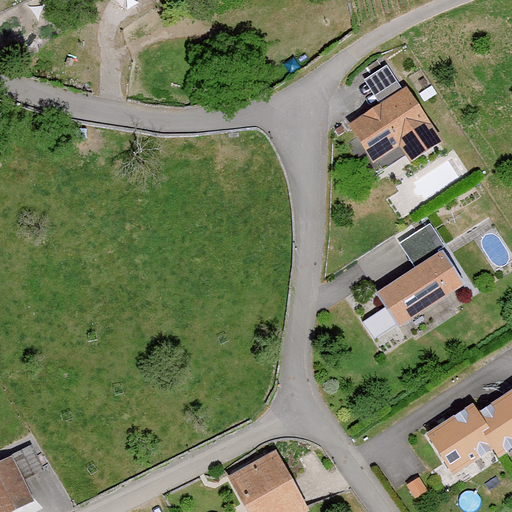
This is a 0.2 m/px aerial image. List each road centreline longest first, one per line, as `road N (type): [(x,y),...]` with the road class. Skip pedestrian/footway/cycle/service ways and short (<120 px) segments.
road 1 (residential): [(0,84),(171,122),(273,118),(288,133),(305,185),(299,374),(307,407)]
road 2 (residential): [(307,407),(103,511)]
road 3 (track): [(461,0),(359,49),(273,118)]
road 4 (residential): [(307,407),(381,511)]
